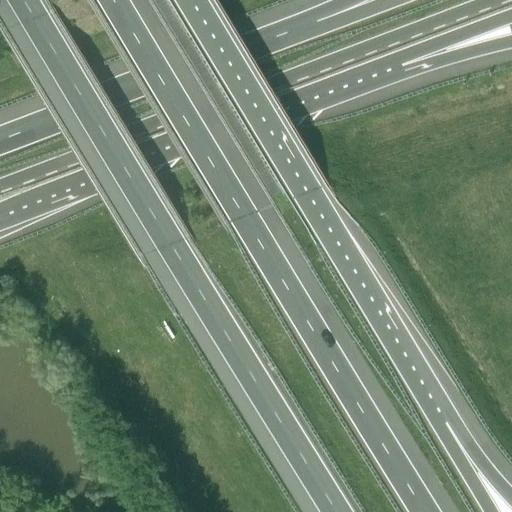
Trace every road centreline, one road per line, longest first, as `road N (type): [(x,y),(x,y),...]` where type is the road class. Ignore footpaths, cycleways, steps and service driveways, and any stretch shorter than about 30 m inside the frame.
road 1 (motorway): [(430,511),(113,0)]
road 2 (motorway): [(23,0),(335,511)]
road 3 (primary): [(0,183),(487,0)]
road 4 (motorway): [(438,425),(184,0)]
road 5 (motorway): [(0,209),(400,58)]
road 6 (motorway): [(315,21),(0,141)]
